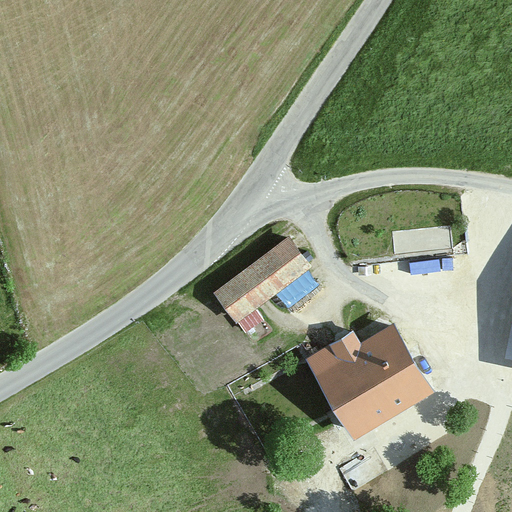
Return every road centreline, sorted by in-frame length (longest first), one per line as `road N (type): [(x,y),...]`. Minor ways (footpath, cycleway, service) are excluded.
road 1 (unclassified): [(0,386),(137,302),(240,205)]
road 2 (unclassified): [(240,205),(397,176),(511,184)]
road 3 (unclassified): [(240,205),(378,0)]
